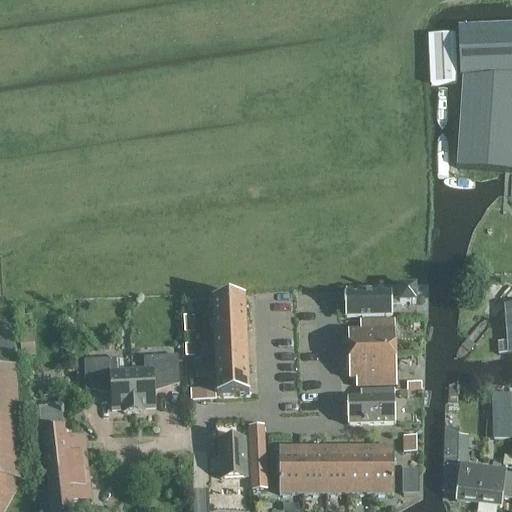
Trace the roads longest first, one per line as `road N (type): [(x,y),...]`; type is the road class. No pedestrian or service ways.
road 1 (residential): [(201,511),(201,422),(274,419)]
road 2 (residential): [(274,419),(317,417),(313,310)]
